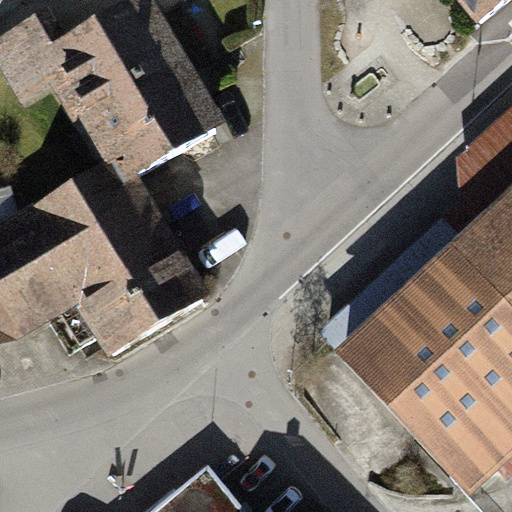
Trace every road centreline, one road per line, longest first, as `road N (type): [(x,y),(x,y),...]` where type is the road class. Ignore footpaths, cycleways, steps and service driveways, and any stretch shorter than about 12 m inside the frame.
road 1 (residential): [(29,511),(220,338)]
road 2 (tertiary): [(324,225),(511,55)]
road 3 (tertiary): [(0,424),(134,385),(220,338)]
road 4 (residential): [(324,225),(303,0)]
road 5 (residential): [(361,511),(220,338)]
road 6 (tertiary): [(220,338),(324,225)]
